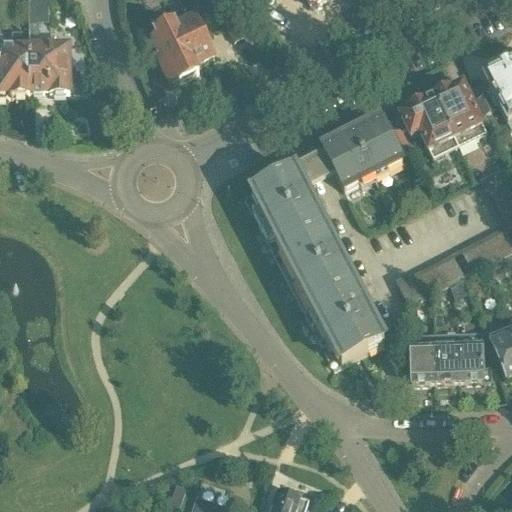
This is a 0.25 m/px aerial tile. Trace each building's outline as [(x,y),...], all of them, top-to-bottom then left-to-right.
[(34,0),(29,0),(30,37),(31,44),(31,52),(33,99),(50,98),(52,100),(71,99),(71,96),(82,96),(81,78),(70,78),(70,51),(40,52),(39,25),(48,25),(47,7),(34,0)] [(302,0),(308,11),(315,13),(340,0),(302,0)] [(178,33),(173,25),(166,22),(156,27),(154,33),(159,42),(153,45),(161,61),(162,61),(164,66),(161,69),(162,72),(170,88),(173,90),(176,90),(182,87),(182,88),(201,78),(199,73),(210,67),(210,66),(216,63),(207,46),(210,45),(205,35),(202,36),(196,23),(178,33)] [(234,48),(246,42),(237,22),(225,28),(234,48)] [(15,53),(0,53),(0,97),(10,98),(11,101),(16,100),(17,104),(26,103),(28,100),(33,100),(33,99),(31,52),(31,44),(30,37),(14,38),(15,53)] [(511,67),(484,82),(490,93),(486,95),(488,100),(477,105),(485,120),(496,114),(494,111),(498,109),(507,128),(508,128),(511,135),(511,67)] [(434,103),(433,104),(453,145),(457,152),(473,145),(469,137),(475,134),(483,153),(491,149),(462,90),(449,96),(445,94),(436,98),(434,103)] [(428,155),(432,164),(457,152),(453,145),(433,104),(408,116),(400,120),(410,142),(419,138),(428,155)] [(400,165),(389,142),(381,126),(324,156),(326,159),(337,182),(346,199),(402,169),(400,165)] [(401,136),(389,142),(400,165),(412,159),(401,136)] [(306,174),(296,179),(306,198),(337,182),(326,159),(304,170),(306,174)] [(486,196),(508,186),(503,174),(481,185),(486,196)] [(276,262),(326,236),(306,198),(296,179),(246,205),(276,262)] [(492,207),(511,197),(511,195),(508,186),(486,196),(492,207)] [(497,218),(511,210),(511,197),(492,207),(497,218)] [(509,225),(511,223),(511,210),(497,218),(502,228),(509,224),(509,225)] [(511,223),(509,225),(509,224),(502,228),(505,234),(506,237),(511,233),(511,223)] [(511,258),(511,248),(506,237),(505,234),(496,238),(508,260),(511,258)] [(306,319),(355,293),(326,236),(276,262),(306,319)] [(497,266),(508,260),(496,238),(485,244),(497,266)] [(486,272),(497,266),(485,244),(474,249),(486,272)] [(475,278),(486,272),(474,249),(464,255),(475,278)] [(465,283),(475,278),(464,255),(453,261),(465,283)] [(454,289),(465,283),(453,261),(442,266),(454,289)] [(444,294),(454,289),(442,266),(433,271),(444,294)] [(433,300),(444,294),(433,271),(421,277),(433,300)] [(422,306),(433,300),(421,277),(410,283),(422,306)] [(422,306),(410,283),(409,283),(409,282),(398,287),(408,308),(419,303),(420,306),(422,306)] [(355,293),(306,319),(336,376),(385,351),(355,293)] [(511,331),(490,340),(493,348),(508,385),(511,385),(511,331)] [(437,391),(461,390),(459,339),(446,340),(435,340),(435,352),(437,391)] [(459,339),(461,390),(484,389),(483,351),(481,351),(480,339),(470,339),(459,339)] [(437,391),(435,352),(435,340),(423,340),(423,353),(411,353),(412,377),(405,378),(406,391),(412,391),(412,392),(437,391)] [(306,511),(309,506),(279,496),(273,511),(306,511)]
